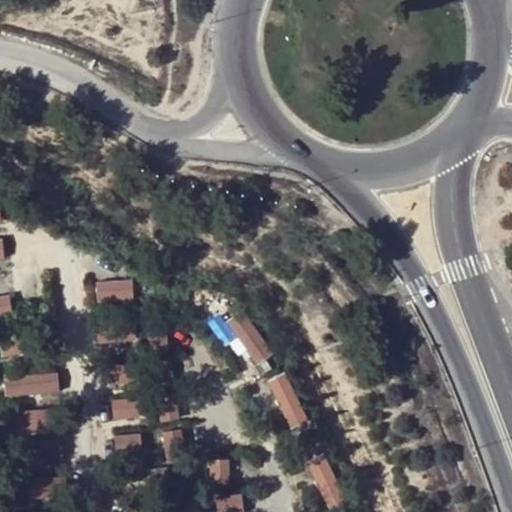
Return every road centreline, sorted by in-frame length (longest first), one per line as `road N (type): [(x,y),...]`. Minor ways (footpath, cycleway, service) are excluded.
road 1 (primary): [(356,192),(414,270),(469,380),(511,508)]
road 2 (primary): [(511,399),(460,249),(454,163)]
road 3 (unclassified): [(176,140),(28,58),(0,55)]
